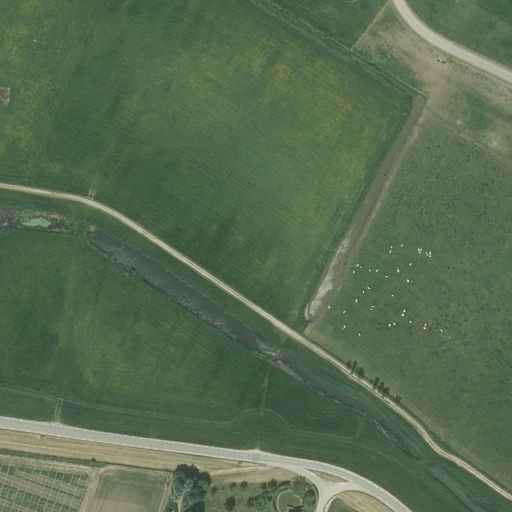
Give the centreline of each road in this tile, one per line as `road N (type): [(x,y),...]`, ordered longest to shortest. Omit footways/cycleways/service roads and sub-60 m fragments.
road 1 (track): [(511,499),(339,365),(120,216),(69,197),(0,186)]
road 2 (unclassified): [(289,462),(0,423)]
